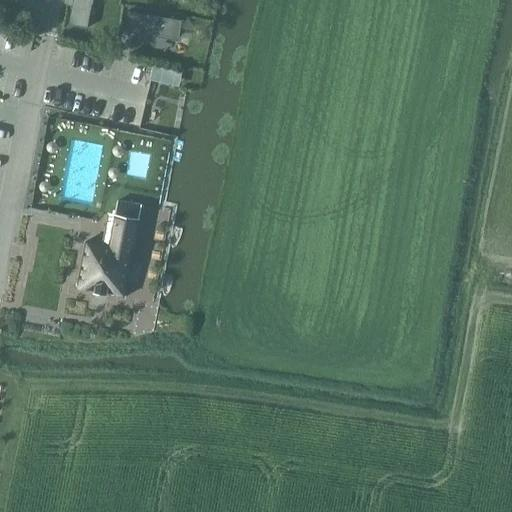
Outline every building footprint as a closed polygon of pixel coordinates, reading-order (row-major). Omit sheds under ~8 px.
[(74,0),(70,24),(88,28),(92,4),(93,4),(93,3),(91,3),(91,0),(74,0)] [(128,11),(125,30),(148,34),(148,35),(149,35),(150,33),(177,38),(180,22),(183,22),(183,21),(128,11)] [(184,67),(181,82),(196,84),(198,69),(184,67)] [(171,75),(155,71),(153,84),(168,87),(171,75)] [(86,242),(77,289),(125,298),(127,286),(132,262),(140,221),(139,221),(142,206),(118,201),(115,216),(109,215),(103,245),(86,242)] [(157,311),(140,308),(135,337),(153,334),(157,311)]
